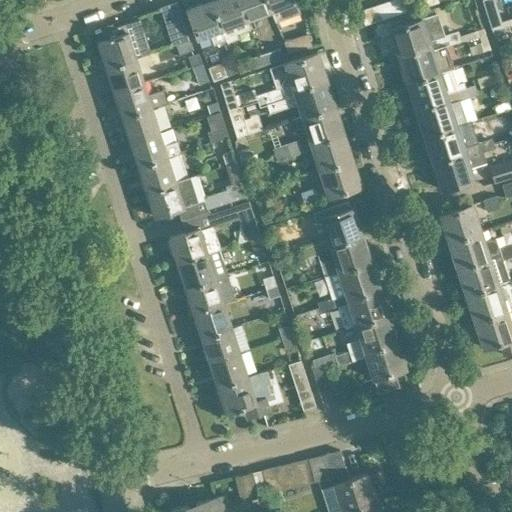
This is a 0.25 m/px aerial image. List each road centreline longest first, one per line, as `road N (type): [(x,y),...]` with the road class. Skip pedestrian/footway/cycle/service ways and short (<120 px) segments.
road 1 (unknown): [(66,16),(205,460)]
road 2 (unclassified): [(457,398),(329,0)]
road 3 (residential): [(109,483),(0,109)]
road 4 (residential): [(109,483),(384,417)]
road 5 (residential): [(0,38),(114,0)]
